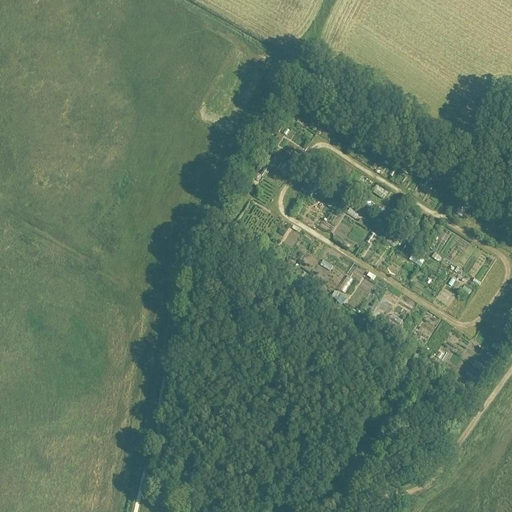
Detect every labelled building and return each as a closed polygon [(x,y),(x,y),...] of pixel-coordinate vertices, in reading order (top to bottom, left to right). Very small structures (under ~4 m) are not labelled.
[(287,203),(299,210),(311,189),(299,182),(287,203)] [(349,217),(355,222),(359,217),(353,211),(349,217)] [(390,239),(398,244),(403,238),(394,232),(390,239)] [(307,283),(307,282),(311,278),(299,270),(295,275),(307,283)] [(465,289),(464,295),(473,298),(475,293),(465,289)]
